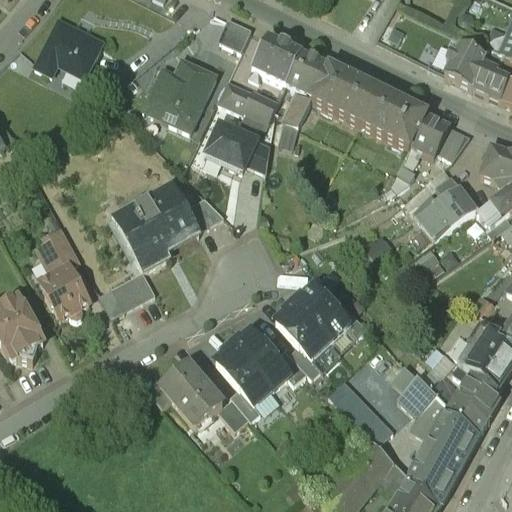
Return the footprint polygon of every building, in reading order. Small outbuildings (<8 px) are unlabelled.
[(250,36),(229,26),(219,48),(240,58),(250,36)] [(60,28),(35,76),(53,83),(61,68),(71,73),(68,78),(84,87),(103,51),(60,28)] [(511,28),(497,62),(503,65),(498,77),(511,83),(511,28)] [(302,61),(267,44),(249,83),(258,87),(261,81),(286,93),(286,92),(302,61)] [(458,55),(443,83),(471,97),(482,67),(458,55)] [(482,67),(471,97),(487,104),(494,85),(498,77),(503,65),(497,62),(486,57),(482,67)] [(327,74),(302,61),(286,92),(303,101),(312,105),(327,74)] [(158,85),(142,121),(190,142),(216,83),(180,67),(170,90),(158,85)] [(312,105),(310,109),(359,133),(377,99),(327,74),(312,105)] [(499,109),(511,114),(511,92),(507,91),(494,85),(487,104),(499,109)] [(269,130),(277,111),(227,88),(216,110),(242,122),(243,118),(269,130)] [(377,99),(359,133),(409,158),(410,155),(426,124),(377,99)] [(310,109),(312,105),(303,101),(301,105),(296,102),(286,124),(282,122),(279,127),(297,136),(310,109)] [(426,124),(410,155),(433,167),(437,160),(449,135),(426,124)] [(245,173),(256,149),(219,133),(205,162),(242,179),(245,173)] [(469,145),(449,135),(437,160),(451,169),(469,145)] [(269,155),(256,149),(245,173),(266,182),(269,155)] [(511,160),(490,153),(479,183),(495,189),(502,200),(511,193),(511,160)] [(414,181),(401,175),(396,183),(410,190),(414,181)] [(442,206),(457,196),(449,186),(434,195),(442,206)] [(196,238),(185,217),(172,194),(113,226),(141,280),(142,281),(168,267),(162,256),(196,238)] [(422,195),(403,210),(412,221),(430,207),(422,195)] [(442,206),(433,212),(442,225),(449,237),(475,219),(458,196),(457,196),(442,206)] [(204,207),(185,217),(196,238),(197,240),(223,227),(204,207)] [(449,237),(442,225),(426,236),(431,243),(424,248),(428,254),(449,237)] [(67,273),(69,276),(79,270),(61,238),(47,246),(55,260),(58,258),(66,274),(67,273)] [(420,265),(430,283),(444,276),(434,257),(420,265)] [(50,316),(54,317),(60,328),(68,324),(70,327),(75,329),(80,327),(82,320),(80,317),(89,313),(69,276),(67,273),(66,274),(58,258),(55,260),(42,267),(51,284),(39,290),(46,302),(45,306),(50,316)] [(142,281),(141,280),(109,297),(122,321),(154,304),(142,281)] [(292,312),(329,352),(346,336),(347,335),(336,323),(337,321),(334,318),(324,307),(323,309),(311,296),(302,305),(301,303),(292,312)] [(465,320),(474,326),(487,308),(479,303),(465,320)] [(0,350),(11,370),(16,368),(32,372),(37,356),(43,353),(18,307),(0,316),(0,350)] [(474,326),(480,330),(483,332),(495,314),(487,308),(474,326)] [(336,323),(347,335),(346,336),(356,347),(367,337),(341,311),(334,318),(337,321),(336,323)] [(299,357),(311,369),(311,368),(329,352),(292,312),(283,320),(284,321),(275,330),(286,343),(285,344),(296,356),(298,358),(299,357)] [(511,328),(500,346),(497,351),(511,360),(511,328)] [(511,377),(511,360),(497,351),(500,346),(483,332),(480,330),(468,348),(472,351),(457,373),(467,380),(497,400),(511,377)] [(231,353),(270,400),(287,386),(288,385),(275,370),(276,369),(274,366),(264,354),(263,355),(250,340),(241,348),(239,346),(231,353)] [(240,399),(253,414),(254,414),(270,400),(231,353),(223,360),(224,362),(215,369),(228,384),(226,386),(237,398),(239,400),(240,399)] [(288,363),(306,382),(310,386),(320,377),(311,368),(311,369),(299,357),(298,358),(296,356),(288,363)] [(276,369),(275,370),(288,385),(287,386),(293,393),(306,382),(288,363),(284,358),(274,366),(276,369)] [(441,361),(435,374),(446,380),(453,367),(441,361)] [(186,373),(161,394),(171,405),(196,436),(218,418),(221,415),(186,373)] [(471,416),(456,405),(460,400),(432,375),(419,390),(447,418),(444,423),(477,446),(486,431),(468,419),(471,416)] [(431,511),(440,511),(477,446),(444,423),(447,418),(419,390),(405,376),(392,389),(404,401),(396,408),(416,427),(409,439),(429,450),(408,488),(409,489),(431,511)] [(497,400),(467,380),(463,385),(467,388),(460,400),(456,405),(471,416),(468,419),(486,431),(492,420),(499,410),(493,406),(497,400)] [(156,388),(145,397),(160,414),(171,405),(161,394),(156,388)] [(349,395),(334,409),(378,454),(392,440),(349,395)] [(231,407),(247,426),(250,429),(259,421),(254,414),(253,414),(240,399),(239,400),(237,398),(229,404),(231,407)] [(222,415),(221,415),(218,418),(234,437),(247,426),(231,407),(222,415)] [(398,505),(409,489),(408,488),(367,445),(316,507),(319,511),(360,511),(378,491),(398,505)] [(431,511),(409,489),(398,505),(393,511),(431,511)]
